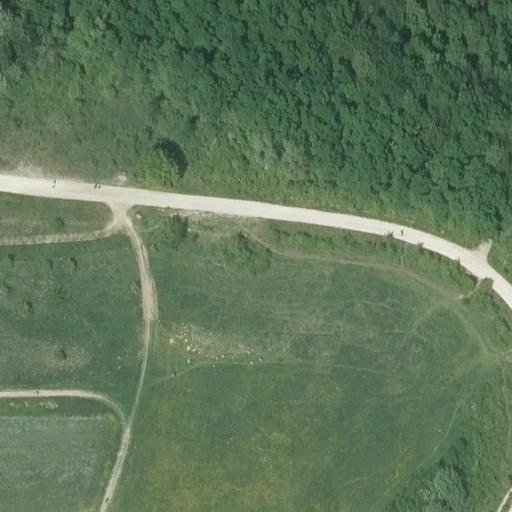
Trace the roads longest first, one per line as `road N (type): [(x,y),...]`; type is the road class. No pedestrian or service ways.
road 1 (track): [(0,184),(394,234),(475,265)]
road 2 (track): [(132,403),(148,297),(114,196)]
road 3 (track): [(132,403),(0,395)]
